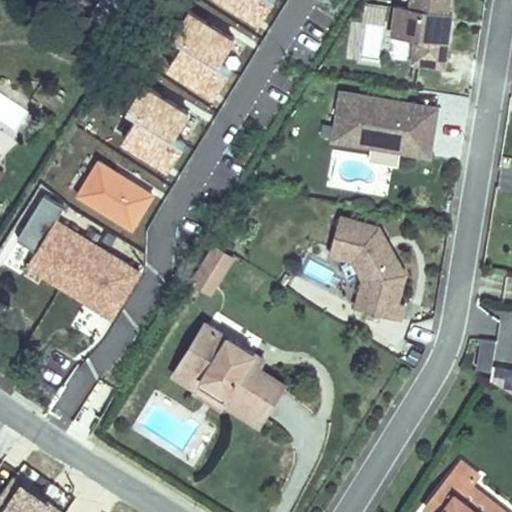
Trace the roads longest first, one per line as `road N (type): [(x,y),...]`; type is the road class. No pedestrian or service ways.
road 1 (residential): [(506,0),(445,346),(346,511)]
road 2 (unknown): [(58,439),(144,309),(186,198),(309,0)]
road 3 (tertiary): [(0,402),(173,511)]
